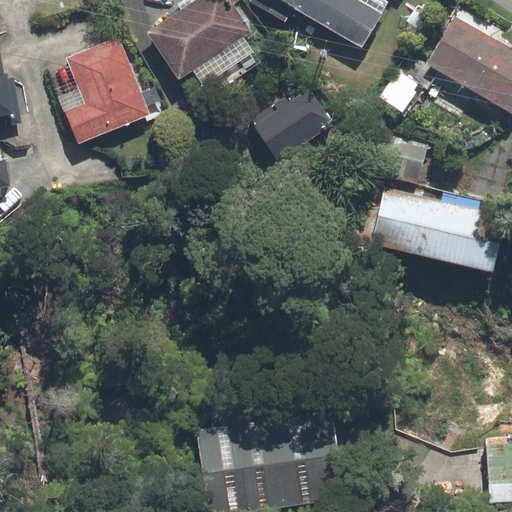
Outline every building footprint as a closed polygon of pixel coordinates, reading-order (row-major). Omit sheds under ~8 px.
[(263,65),(222,0),(203,0),(140,40),(170,88),(187,77),(204,103),(263,65)] [(256,0),(351,60),(384,9),(370,0),(256,0)] [(511,117),(511,56),(449,16),(417,66),(508,124),(511,117)] [(145,121),(115,42),(40,70),(58,119),(69,149),(145,121)] [(0,125),(20,122),(11,79),(2,81),(0,69),(0,125)] [(270,171),(330,128),(305,93),(287,106),(282,99),(240,128),(270,171)] [(428,151),(387,140),(377,180),(417,191),(428,151)] [(0,198),(10,186),(4,159),(0,159),(0,198)] [(490,221),(378,189),(361,249),(474,280),(490,221)] [(207,511),(269,511),(336,503),(324,413),(196,430),(207,511)] [(511,445),(481,448),(484,508),(511,506),(511,445)]
